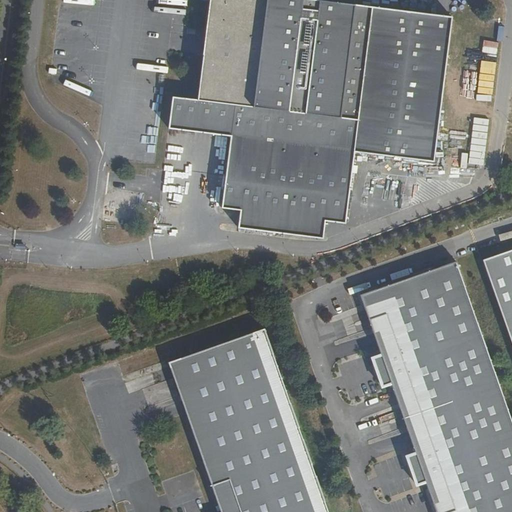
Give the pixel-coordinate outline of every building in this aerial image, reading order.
[(296,0),(296,5),(258,0),(215,0),(203,101),(175,97),(171,128),(238,136),(229,204),(247,206),(244,222),(321,232),(323,216),(341,218),(349,151),(431,161),(449,25),(314,8),(315,0),(296,0)] [(511,254),(485,264),(511,342),(511,254)] [(498,385),(454,262),(358,297),(379,356),(370,359),(381,388),(390,385),(402,419),(498,385)] [(323,511),(266,336),(171,367),(217,511),(323,511)] [(511,511),(511,424),(498,385),(402,419),(415,454),(405,457),(416,486),(425,483),(435,511),(511,511)]
